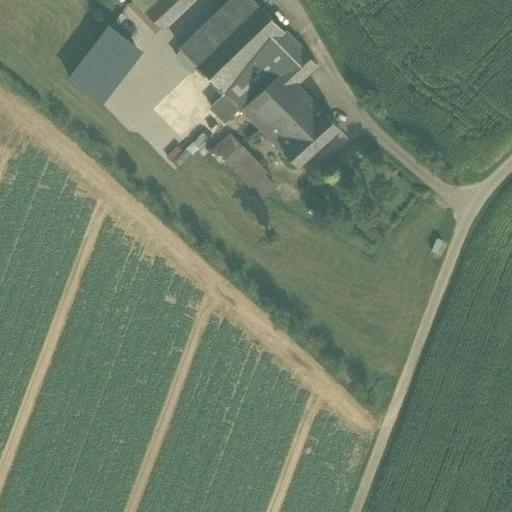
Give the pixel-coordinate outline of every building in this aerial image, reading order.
[(131,0),(160,30),(190,0),(131,0)] [(283,153),(325,115),(296,86),(316,67),(251,0),(229,0),(179,48),(224,95),(238,109),(283,154),(284,153),(283,153)] [(108,26),(67,79),(102,105),(142,52),(108,26)] [(238,109),(224,95),(210,108),(224,122),(238,109)] [(325,115),(283,153),(284,153),(297,167),(339,129),(326,114),(325,115)] [(266,173),(230,135),(213,150),(249,187),(252,186),(262,198),(274,187),(264,175),(266,173)]
